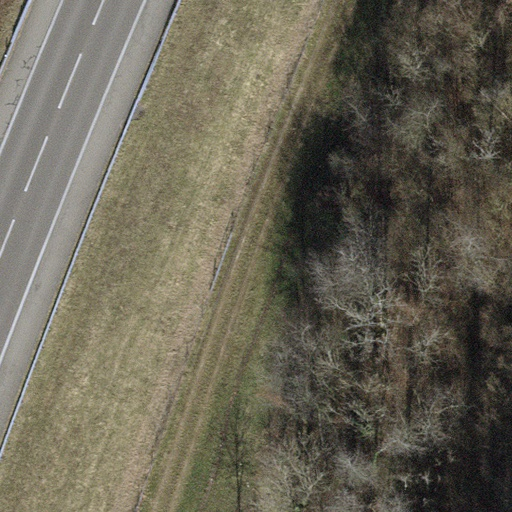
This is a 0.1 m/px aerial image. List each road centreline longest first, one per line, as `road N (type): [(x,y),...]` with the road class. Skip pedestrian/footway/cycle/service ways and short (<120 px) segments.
road 1 (track): [(373,0),(179,511)]
road 2 (trunk): [(108,0),(0,266)]
